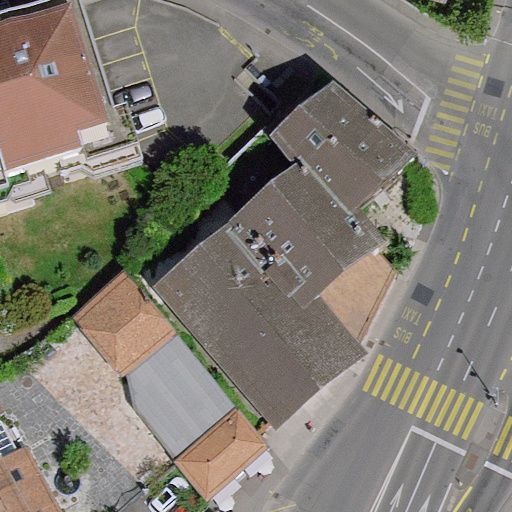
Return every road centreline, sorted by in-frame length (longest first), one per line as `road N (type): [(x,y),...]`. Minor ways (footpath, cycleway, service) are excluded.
road 1 (tertiary): [(511,191),(375,511)]
road 2 (unclassified): [(306,0),(511,128)]
